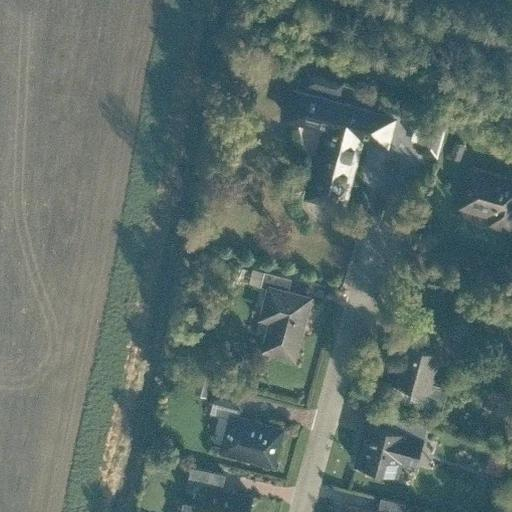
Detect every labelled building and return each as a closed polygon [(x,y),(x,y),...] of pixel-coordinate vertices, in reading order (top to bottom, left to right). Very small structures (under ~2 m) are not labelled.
[(341,89),(344,80),(314,72),(311,81),(341,89)] [(350,196),(367,119),(327,110),(310,187),(350,196)] [(511,227),(511,176),(469,164),(457,207),(490,217),(487,224),(511,231),(511,227)] [(312,294),(267,283),(259,318),(268,320),(261,351),(296,359),(312,294)] [(431,396),(439,355),(401,347),(393,389),(431,396)] [(245,393),(216,387),(213,401),(242,408),(245,393)] [(274,464),(283,430),(230,416),(221,451),(274,464)] [(419,423),(394,417),(391,429),(416,434),(419,423)] [(391,429),(361,421),(348,468),(398,481),(403,463),(415,466),(423,437),(416,434),(391,429)] [(223,475),(192,468),(189,483),(205,486),(220,489),(223,475)] [(249,511),(252,495),(220,489),(205,486),(199,511),(249,511)] [(408,511),(410,503),(381,498),(379,509),(393,511),(408,511)] [(393,511),(379,509),(344,502),(342,511),(393,511)]
